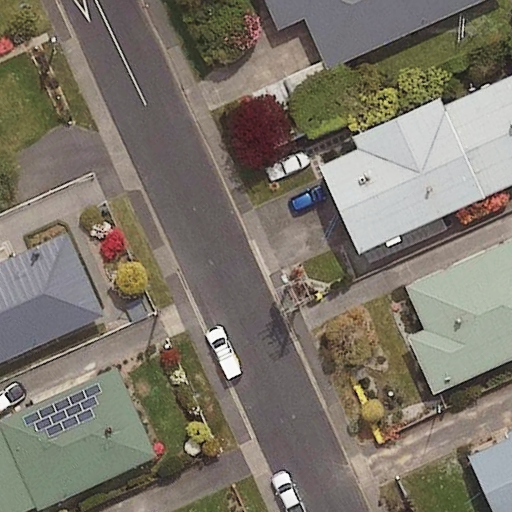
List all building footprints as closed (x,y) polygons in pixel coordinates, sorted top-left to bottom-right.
[(464,0),(268,0),(277,19),(304,7),(327,59),(464,0)] [(440,82),(349,122),(354,135),(317,151),(356,239),(511,169),(511,64),(445,94),(440,82)] [(511,229),(404,277),(423,320),(407,327),(432,384),(511,348),(511,229)] [(0,366),(107,319),(69,234),(0,264),(0,366)] [(119,370),(0,422),(0,424),(39,511),(40,511),(159,460),(119,370)] [(511,511),(511,426),(468,446),(496,511),(511,511)]
